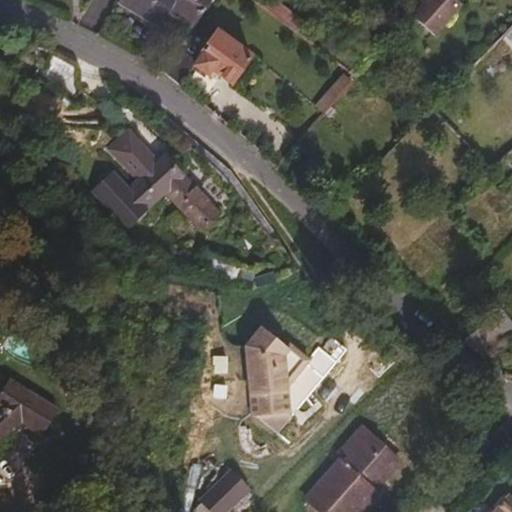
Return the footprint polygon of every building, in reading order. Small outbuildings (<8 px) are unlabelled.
[(185,20),(200,0),(119,0),(152,20),(162,5),(185,20)] [(426,30),(452,0),(412,0),(403,11),(426,30)] [(243,50),(207,25),(186,53),(170,42),(153,64),(170,77),(184,59),(198,69),(202,64),(221,78),(243,50)] [(53,77),(65,57),(46,45),(33,65),(53,77)] [(329,94),(344,78),(332,68),(322,80),(324,82),(320,86),(329,94)] [(318,113),(326,105),(322,102),(315,110),(318,113)] [(116,125),(96,143),(126,175),(115,185),(96,164),(80,177),(119,221),(157,186),(192,223),(208,208),(154,149),(145,157),(116,125)] [(229,275),(234,261),(196,248),(191,261),(229,275)] [(506,320),(491,303),(454,333),(471,347),(506,320)] [(291,405),(289,373),(313,348),(294,329),(291,333),(266,310),(249,329),(252,401),(256,401),(277,420),(291,405)] [(48,418),(62,392),(17,366),(0,390),(3,392),(0,396),(0,445),(3,442),(1,440),(20,415),(16,412),(23,403),(48,418)] [(373,481),(400,454),(363,420),(336,449),(340,452),(305,488),(323,504),(327,500),(341,511),(350,511),(377,485),(373,481)] [(218,505),(248,475),(230,457),(200,488),(202,490),(196,495),(211,509),(216,503),(218,505)] [(511,511),(511,489),(490,511),(511,511)]
